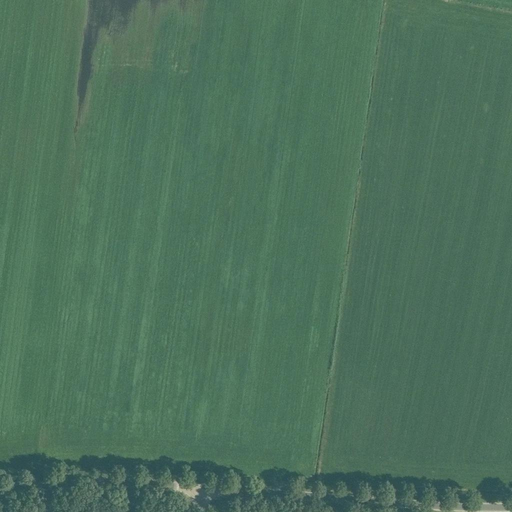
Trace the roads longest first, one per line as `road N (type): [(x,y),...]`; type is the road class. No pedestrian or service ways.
road 1 (unclassified): [(511,507),(201,488)]
road 2 (unclassified): [(201,488),(96,482),(0,490)]
